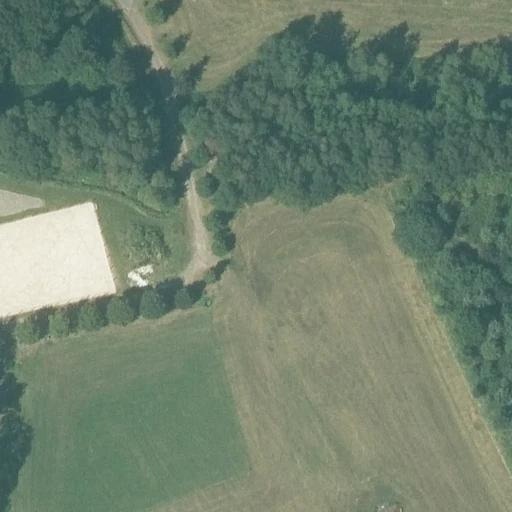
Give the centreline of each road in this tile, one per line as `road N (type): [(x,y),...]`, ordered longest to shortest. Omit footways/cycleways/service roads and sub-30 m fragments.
road 1 (track): [(127,6),(175,122),(200,238),(195,268),(143,296),(0,326)]
road 2 (track): [(511,164),(376,183)]
